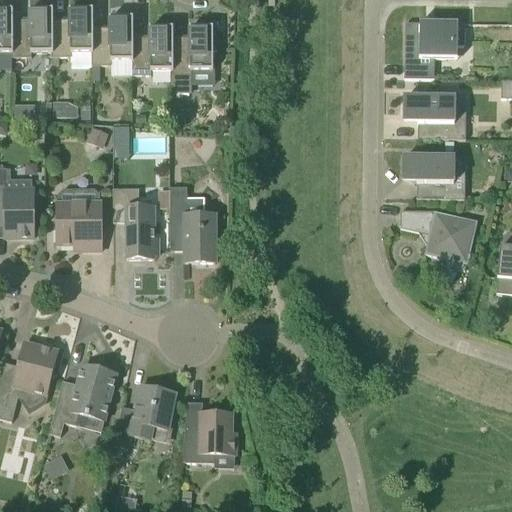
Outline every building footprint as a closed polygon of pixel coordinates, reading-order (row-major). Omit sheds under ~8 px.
[(0,56),(11,56),(12,56),(13,23),(13,13),(0,13),(0,56)] [(12,56),(11,56),(11,61),(31,61),(31,56),(51,56),(53,56),(52,23),(53,23),(52,13),(29,13),(29,23),(13,23),(12,56)] [(51,56),(51,61),(58,61),(71,61),(71,70),(91,69),(91,56),(92,56),(93,32),(92,13),(69,13),(69,23),(53,23),(52,23),(53,56),(51,56)] [(92,56),(91,56),(91,69),(99,69),(111,69),(111,64),(131,64),(133,64),(132,42),(133,21),(109,21),(109,32),(93,32),(92,56)] [(464,50),(464,28),(405,27),(404,83),(434,83),(434,63),(457,64),(457,50),(464,50)] [(149,42),(132,42),(133,64),(131,64),(131,79),(151,79),(151,74),(172,74),(173,74),(173,41),(173,31),(149,31),(149,42)] [(218,55),(218,54),(217,36),(212,36),(212,31),(189,31),(189,42),(173,41),(173,74),(172,74),(172,97),(181,97),(191,98),(191,74),(213,74),(212,55),(218,55)] [(511,84),(501,85),(500,102),(511,102),(511,84)] [(417,143),(465,144),(466,102),(440,101),(440,95),(418,95),(418,101),(404,101),(403,123),(417,123),(417,143)] [(181,97),(172,97),(172,110),(172,114),(183,114),(183,109),(181,109),(181,97)] [(53,121),(70,121),(70,106),(68,106),(53,105),(53,121)] [(93,132),(87,146),(103,153),(109,138),(93,132)] [(114,132),(114,140),(130,140),(130,132),(114,132)] [(453,156),(453,147),(445,147),(445,156),(453,156)] [(416,203),(464,204),(465,162),(439,161),(439,155),(417,155),(417,161),(403,161),(403,183),(417,183),(416,203)] [(5,172),(0,172),(0,219),(4,219),(5,242),(33,242),(32,194),(6,194),(5,172)] [(186,192),(169,192),(170,195),(170,213),(170,255),(184,255),(184,267),(215,267),(215,262),(218,261),(218,245),(215,246),(215,219),(203,219),(203,202),(187,202),(186,192)] [(101,207),(99,207),(99,198),(93,193),(62,193),(57,199),(57,249),(74,249),(74,255),(101,255),(101,207)] [(113,227),(126,227),(126,264),(154,264),(154,259),(158,259),(158,243),(154,243),(154,211),(139,211),(138,193),(112,193),(113,227)] [(467,268),(477,225),(435,216),(400,215),(400,233),(429,239),(424,259),(445,263),(444,270),(464,275),(466,268),(467,268)] [(511,298),(511,250),(501,250),(496,297),(511,298)] [(0,386),(0,423),(11,426),(17,401),(24,402),(28,400),(30,395),(46,400),(51,381),(56,379),(53,373),(58,355),(31,348),(24,346),(22,351),(18,370),(5,367),(0,386)] [(83,420),(104,425),(116,379),(82,370),(77,389),(62,385),(49,438),(60,441),(64,427),(80,432),(83,420)] [(120,421),(114,450),(116,450),(120,451),(123,452),(128,453),(131,440),(149,444),(152,431),(167,434),(168,430),(174,398),(139,391),(135,414),(133,424),(120,421)] [(214,467),(214,459),(234,459),(235,439),(230,439),(231,419),(209,419),(209,421),(202,421),(202,407),(186,407),(182,467),(214,467)] [(190,509),(191,497),(183,497),(182,508),(190,509)] [(134,511),(136,505),(120,502),(118,511),(134,511)]
